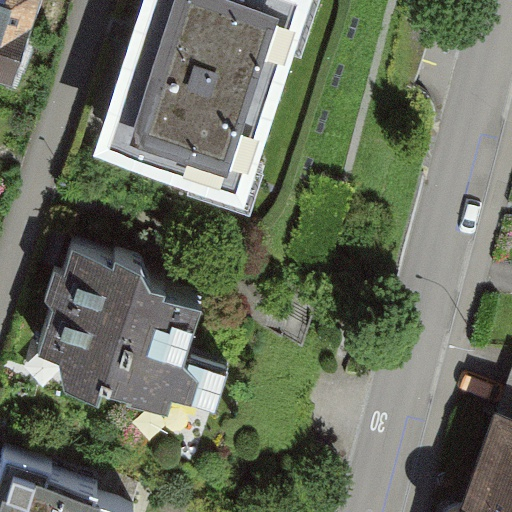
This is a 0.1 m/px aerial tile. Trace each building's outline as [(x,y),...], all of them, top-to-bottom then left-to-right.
[(30,0),(0,0),(0,77),(6,80),(30,0)] [(294,0),(131,0),(83,147),(231,194),(294,0)] [(102,247),(48,234),(4,368),(165,408),(195,299),(152,286),(151,279),(130,270),(129,259),(125,254),(110,247),(102,247)] [(511,511),(511,410),(485,402),(453,511),(511,511)] [(117,511),(122,496),(0,450),(0,511),(117,511)]
